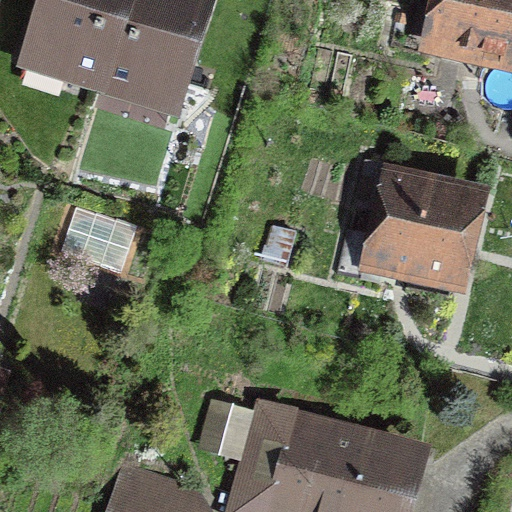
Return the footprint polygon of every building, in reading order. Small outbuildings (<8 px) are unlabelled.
[(126,0),(48,0),(32,54),(103,77),(126,0)] [(206,0),(126,0),(103,77),(174,101),(206,0)] [(511,0),(438,0),(428,44),(511,63),(511,0)] [(475,204),(393,184),(397,170),(365,162),(355,205),(385,212),(373,259),(412,268),(407,288),(452,299),(475,204)] [(292,235),(272,230),(265,259),(284,264),(292,235)] [(400,511),(417,450),(260,408),(232,511),(400,511)] [(201,511),(192,486),(125,464),(108,511),(201,511)]
